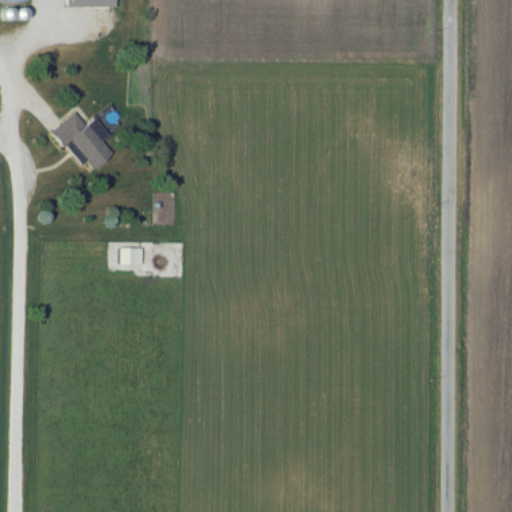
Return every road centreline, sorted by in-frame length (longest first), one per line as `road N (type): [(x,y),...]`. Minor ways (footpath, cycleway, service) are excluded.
road 1 (residential): [(447,511),(449,0)]
road 2 (residential): [(18,511),(21,203)]
